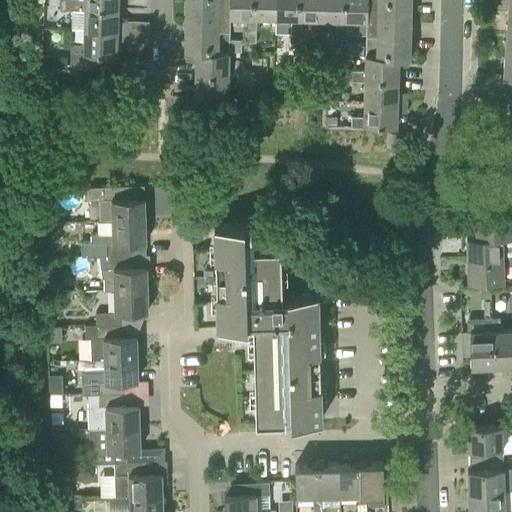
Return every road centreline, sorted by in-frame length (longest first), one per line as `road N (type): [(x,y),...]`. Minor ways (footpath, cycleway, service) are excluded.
road 1 (residential): [(422,389),(421,255),(450,92),(453,0)]
road 2 (residential): [(165,186),(173,427),(198,445)]
road 3 (residential): [(198,445),(368,440)]
road 4 (residential): [(368,440),(363,276)]
